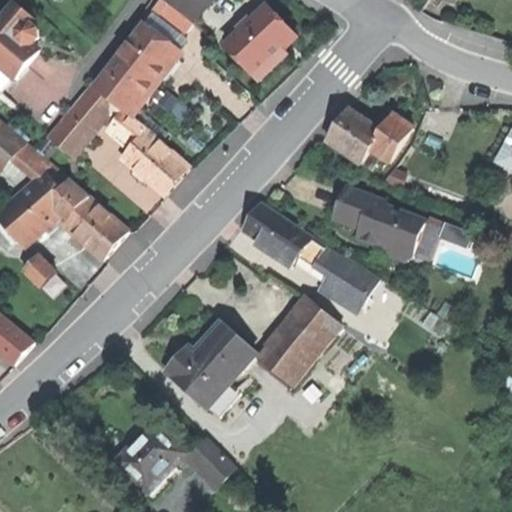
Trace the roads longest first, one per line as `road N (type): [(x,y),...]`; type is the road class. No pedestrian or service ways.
road 1 (residential): [(377,21),(219,210),(0,418)]
road 2 (residential): [(511,81),(377,21)]
